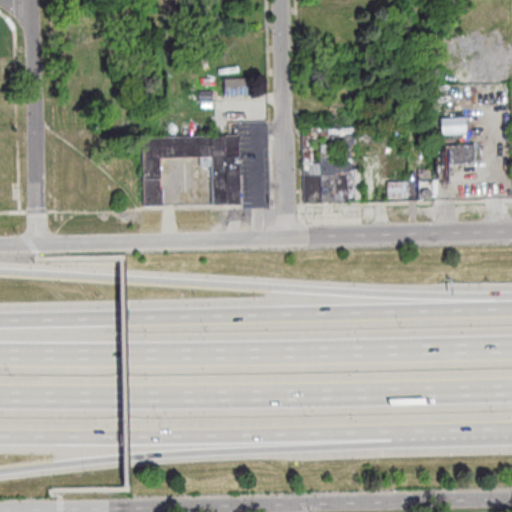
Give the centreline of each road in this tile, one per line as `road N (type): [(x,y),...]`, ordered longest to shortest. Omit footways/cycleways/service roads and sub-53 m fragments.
road 1 (motorway): [(511,293),(0,273)]
road 2 (motorway): [(511,307),(0,320)]
road 3 (motorway): [(511,346),(0,353)]
road 4 (motorway): [(0,396),(511,390)]
road 5 (secondary): [(42,509),(511,498)]
road 6 (motorway): [(0,470),(462,435)]
road 7 (motorway): [(0,436),(462,435)]
road 8 (secondary): [(287,236),(0,243)]
road 9 (residential): [(36,242),(29,0)]
road 10 (residential): [(287,236),(280,0)]
road 11 (secondary): [(511,231),(287,236)]
